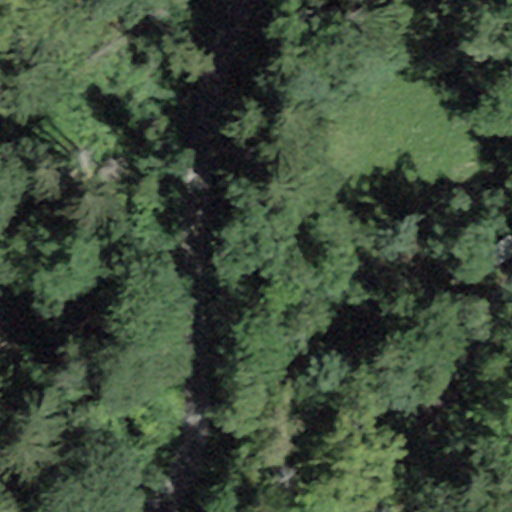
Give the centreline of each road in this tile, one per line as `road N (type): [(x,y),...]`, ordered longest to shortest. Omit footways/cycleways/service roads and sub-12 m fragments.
road 1 (track): [(216,0),(194,67),(204,458),(158,511)]
road 2 (track): [(375,511),(407,431),(511,286)]
